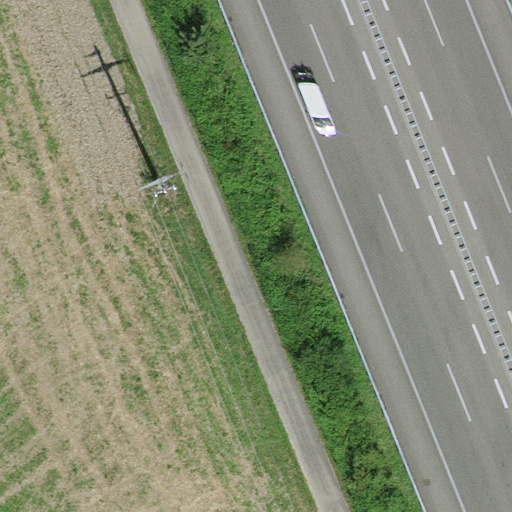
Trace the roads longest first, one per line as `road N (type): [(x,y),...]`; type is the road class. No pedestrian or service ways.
road 1 (track): [(326,511),(118,0)]
road 2 (motorway): [(300,0),(507,511)]
road 3 (motorway): [(511,216),(424,0)]
